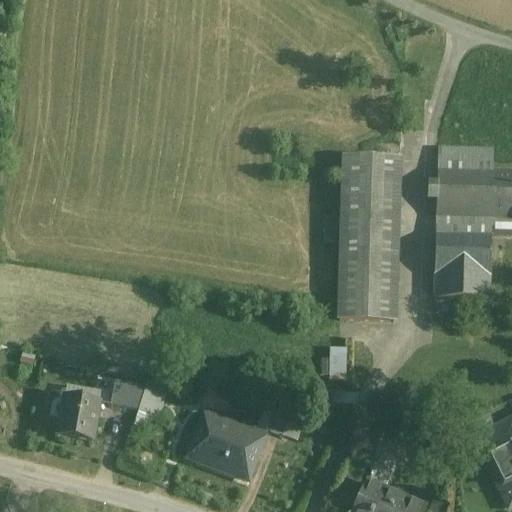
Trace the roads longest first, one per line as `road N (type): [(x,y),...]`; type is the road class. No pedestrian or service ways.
road 1 (residential): [(194,511),(0,466)]
road 2 (residential): [(392,0),(511,41)]
